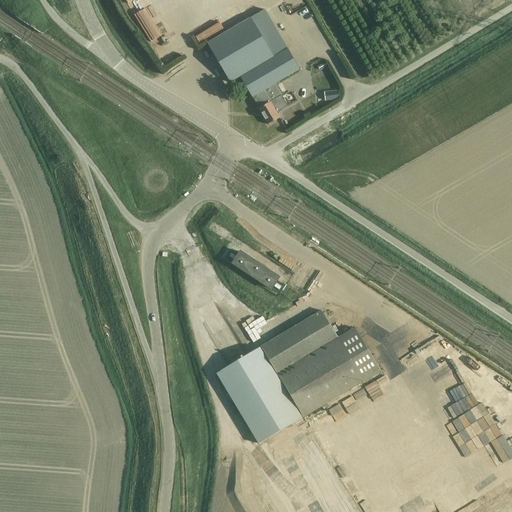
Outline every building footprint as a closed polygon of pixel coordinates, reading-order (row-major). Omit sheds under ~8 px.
[(237,0),(229,5),(235,15),(255,3),(253,0),(237,0)] [(303,0),(289,0),(295,14),(293,14),(297,22),(301,20),(304,26),(312,22),(303,0)] [(252,97),(253,97),(278,82),(300,69),(265,10),(208,43),(231,82),(240,77),(252,97)] [(211,24),(216,32),(236,20),(231,11),(211,24)] [(326,62),(318,66),(320,70),(328,66),(326,62)] [(285,94),(278,82),(253,97),(260,109),(259,109),(268,125),(280,118),(277,113),(288,106),(282,95),(285,94)] [(338,90),(327,92),(328,100),(339,99),(338,90)] [(277,280),(279,277),(241,252),(239,254),(234,262),(233,263),(271,289),(272,288),(277,280)] [(294,273),(297,268),(289,262),(285,267),(294,273)] [(322,311),(262,347),(217,373),(259,444),(381,371),(355,328),(338,338),(322,311)] [(497,408),(505,396),(418,338),(410,350),(497,408)] [(395,381),(394,378),(392,379),(390,371),(382,374),(385,383),(395,381)] [(448,384),(445,390),(455,395),(458,390),(448,384)] [(511,400),(509,399),(500,412),(511,420),(511,400)]
